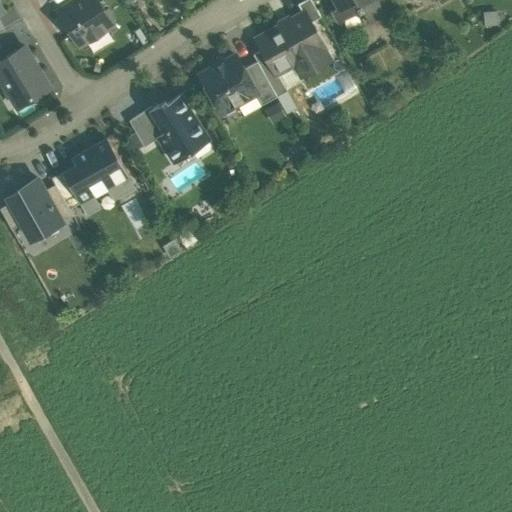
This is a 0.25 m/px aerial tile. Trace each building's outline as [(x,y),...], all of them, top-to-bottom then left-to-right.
[(59,12),(80,47),(114,27),(97,0),(79,0),(59,12)] [(320,16),(310,0),(304,0),(298,4),(303,13),(309,23),(320,16)] [(332,0),(343,18),(358,10),(359,11),(361,10),(369,23),(385,14),(377,0),(332,0)] [(303,13),(258,38),(263,49),(277,73),(301,59),(307,70),(328,58),(309,23),(303,13)] [(14,108),(48,88),(24,47),(7,57),(0,61),(0,90),(2,89),(14,108)] [(277,73),(263,49),(253,54),(257,61),(277,96),(287,90),(277,73)] [(235,54),(200,74),(221,112),(227,114),(234,110),(236,104),(255,93),(256,93),(243,69),(235,54)] [(277,96),(257,61),(243,69),(256,93),(255,93),(261,104),(277,96)] [(179,95),(160,107),(158,103),(151,107),(150,108),(165,131),(158,135),(158,137),(175,162),(192,151),(188,146),(205,135),(179,95)] [(151,106),(129,120),(144,146),(158,137),(158,135),(165,131),(150,108),(151,107),(151,106)] [(107,137),(71,157),(75,164),(79,172),(91,192),(92,192),(104,185),(106,188),(128,176),(107,137)] [(75,164),(51,178),(57,189),(69,209),(79,203),(66,179),(79,172),(75,164)] [(79,172),(66,179),(79,203),(94,195),(92,192),(91,192),(79,172)] [(128,176),(106,188),(113,200),(135,188),(128,176)] [(38,178),(7,195),(11,203),(22,223),(31,239),(62,222),(47,194),(38,178)] [(57,189),(47,194),(62,222),(72,216),(69,209),(57,189)] [(94,195),(79,203),(87,215),(100,207),(94,195)] [(22,223),(11,203),(0,208),(12,229),(22,223)]
